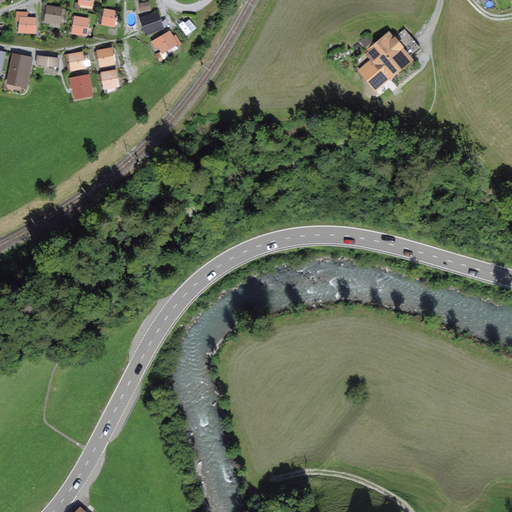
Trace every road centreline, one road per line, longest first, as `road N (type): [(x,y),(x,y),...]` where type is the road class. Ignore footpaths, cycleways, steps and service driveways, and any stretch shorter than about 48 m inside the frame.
road 1 (primary): [(511,278),(332,234),(244,251),(206,274),(157,330),(53,511)]
road 2 (track): [(270,478),(341,474),(411,511)]
